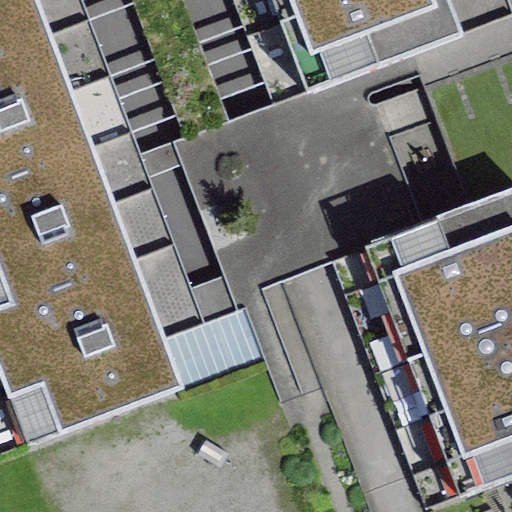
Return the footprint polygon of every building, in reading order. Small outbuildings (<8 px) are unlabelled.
[(0,0),(0,68),(51,49),(33,0),(0,0)] [(279,0),(314,93),(459,40),(443,0),(279,0)] [(0,68),(0,199),(95,165),(51,49),(0,68)] [(0,199),(0,331),(138,280),(95,165),(0,199)] [(511,203),(363,260),(410,385),(511,346),(511,203)] [(0,331),(0,380),(27,452),(181,395),(138,280),(0,331)] [(511,346),(410,385),(458,509),(511,488),(511,346)]
